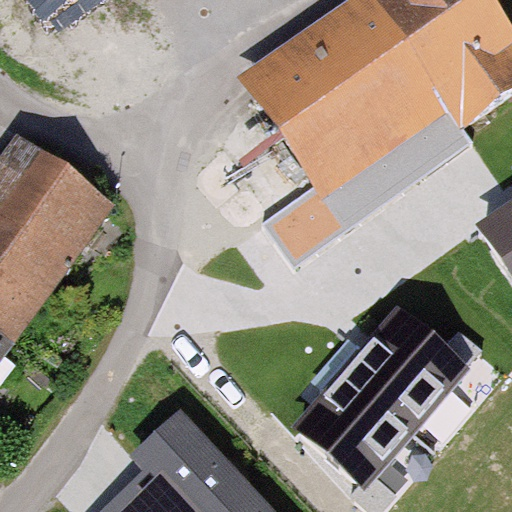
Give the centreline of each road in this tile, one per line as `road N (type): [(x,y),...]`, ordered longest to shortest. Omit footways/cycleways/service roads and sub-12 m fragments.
road 1 (residential): [(23,511),(86,428),(158,288),(177,160)]
road 2 (residential): [(177,160),(194,115),(221,81),(346,0)]
road 3 (residential): [(177,160),(68,129),(0,87)]
